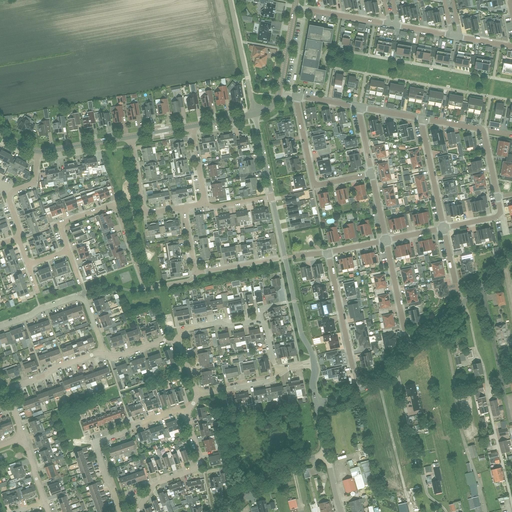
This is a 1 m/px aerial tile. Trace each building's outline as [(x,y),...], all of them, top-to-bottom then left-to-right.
[(261,14),(262,16),(273,18),(276,5),(273,5),(274,1),(268,0),(260,0),(260,3),(268,5),(267,10),(264,9),(262,11),(261,14)] [(352,10),(349,0),(340,0),(341,1),(344,1),(345,9),(346,9),(346,10),(349,9),(349,8),(351,8),(351,10),(352,10)] [(349,0),(352,10),(354,9),(354,10),(357,10),(357,9),(356,2),(356,1),(358,0),(349,0)] [(373,14),(370,2),(365,3),(364,0),(360,0),(362,5),(365,5),(367,13),(367,14),(370,13),(370,12),(372,11),(373,14)] [(370,0),(370,2),(373,14),(376,13),(376,14),(379,13),(378,13),(379,12),(377,6),(377,4),(380,4),(379,0),(370,0)] [(467,1),(458,3),(459,9),(468,7),(471,7),(469,0),(467,1)] [(502,0),(492,2),(493,7),(488,8),(489,11),(495,10),(495,7),(503,6),(503,5),(504,5),(503,2),(502,2),(502,0)] [(409,18),(411,17),(411,20),(418,18),(416,10),(419,10),(418,4),(415,5),(415,6),(409,7),(408,5),(406,5),(409,18)] [(404,19),(409,18),(406,5),(402,6),(402,5),(397,6),(400,16),(404,16),(404,19)] [(443,14),(442,8),(438,9),(438,10),(432,11),(431,9),(434,24),(441,22),(439,14),(443,14)] [(434,24),(431,9),(425,10),(425,9),(421,9),(423,15),(426,15),(428,23),(434,21),(434,24)] [(472,31),(479,29),(477,21),(480,21),(479,15),(476,15),(476,19),(470,21),(470,18),(472,31)] [(472,31),(470,18),(463,20),(462,16),(459,16),(460,22),(464,22),(465,30),(472,28),(472,31)] [(503,25),(502,19),(499,20),(499,21),(493,22),(492,20),(495,35),(502,33),(500,25),(503,25)] [(495,35),(492,20),(486,21),(486,20),(482,20),(483,26),(487,26),(488,34),(495,32),(495,35)] [(258,39),(269,42),(271,34),(267,33),(268,29),(270,29),(270,24),(261,23),(258,39)] [(319,56),(323,29),(310,26),(306,51),(305,51),(305,53),(305,56),(300,80),(314,83),(319,56)] [(331,43),(333,31),(325,29),(323,42),(331,43)] [(343,41),(342,45),(349,46),(349,45),(351,45),(351,41),(350,41),(351,36),(344,35),(344,33),(341,32),(341,33),(340,40),(343,41)] [(352,47),(355,47),(362,48),(362,44),(365,45),(367,35),(364,34),(363,37),(357,36),(355,43),(352,43),(352,47)] [(376,37),(374,47),(377,47),(376,51),(383,52),(385,41),(386,38),(379,37),(379,38),(376,37)] [(385,41),(383,52),(390,54),(391,50),(394,50),(395,42),(392,42),(391,43),(385,42),(385,41)] [(395,42),(394,50),(397,51),(396,55),(403,56),(405,46),(398,45),(399,43),(395,42)] [(405,46),(403,56),(410,57),(410,53),(413,54),(415,46),(411,45),(411,47),(405,46)] [(415,46),(413,54),(417,54),(416,58),(423,60),(424,49),(418,48),(418,46),(415,46)] [(262,65),(265,65),(267,56),(264,55),(265,48),(255,47),(253,57),(256,57),(254,66),(262,67),(262,65)] [(424,49),(423,60),(429,61),(430,57),(433,57),(435,48),(431,47),(431,50),(424,49)] [(435,48),(433,57),(436,58),(435,62),(442,63),(444,53),(438,52),(438,49),(435,48)] [(444,53),(442,63),(449,64),(450,60),(453,61),(454,53),(454,52),(451,51),(451,54),(444,53)] [(464,56),(462,67),(469,68),(469,64),(472,64),(474,55),(474,56),(471,56),(471,54),(464,52),(464,56)] [(454,53),(453,61),(456,61),(455,65),(462,67),(464,56),(457,55),(458,54),(454,53)] [(474,55),(472,64),(476,65),(475,69),(482,70),(483,60),(477,59),(477,56),(474,55)] [(483,60),(482,70),(488,71),(489,67),(492,68),(493,60),(490,59),(490,61),(483,60)] [(504,64),(502,73),(509,74),(511,65),(504,64)] [(318,70),(316,83),(324,84),(326,72),(318,70)] [(335,85),(342,86),(343,76),(337,74),(335,80),(333,80),(331,86),(334,86),(335,85)] [(347,87),(354,88),(354,90),(357,90),(358,84),(355,84),(356,78),(349,77),(347,87)] [(376,92),(378,82),(371,81),(370,87),(367,86),(366,92),(369,93),(369,91),(376,92)] [(378,82),(376,92),(383,93),(382,95),(385,96),(387,89),(386,89),(387,88),(384,87),(384,86),(385,83),(384,83),(384,82),(378,81),(378,82)] [(387,89),(385,96),(389,96),(389,95),(396,96),(398,85),(397,85),(398,84),(392,83),(391,84),(390,87),(390,90),(387,89)] [(402,99),(405,99),(406,93),(407,91),(403,91),(404,87),(398,85),(396,96),(402,97),(402,99)] [(226,86),(219,88),(220,93),(215,93),(217,105),(225,104),(224,100),(228,100),(227,93),(226,86)] [(242,93),(241,86),(235,87),(232,88),(230,86),(228,89),(230,100),(232,100),(233,103),(240,101),(239,98),(243,97),(242,93)] [(406,93),(405,99),(408,100),(409,98),(415,99),(417,89),(410,88),(409,94),(406,93)] [(422,102),(425,103),(426,97),(426,95),(423,94),(424,90),(417,89),(415,99),(422,100),(422,102)] [(201,97),(202,102),(202,101),(204,108),(211,106),(210,102),(213,102),(211,91),(199,93),(200,97),(201,97)] [(426,97),(425,103),(428,103),(428,102),(435,103),(437,92),(430,91),(429,97),(426,97)] [(437,92),(435,103),(442,104),(441,106),(445,106),(446,98),(443,98),(443,95),(444,94),(443,94),(443,92),(437,91),(437,92)] [(190,110),(191,111),(194,110),(195,109),(196,109),(195,105),(198,104),(197,100),(196,94),(191,95),(191,99),(188,99),(188,98),(187,97),(186,97),(185,97),(184,98),(184,99),(185,103),(186,104),(188,103),(189,110),(190,110)] [(449,99),(446,98),(445,106),(448,107),(448,105),(455,106),(457,96),(450,95),(449,99)] [(461,109),(464,110),(466,102),(462,101),(463,97),(457,96),(455,106),(461,107),(461,109)] [(172,103),(174,113),(181,111),(180,108),(183,107),(182,97),(177,98),(177,102),(172,103)] [(468,109),(474,110),(476,99),(470,98),(469,103),(466,102),(464,110),(467,110),(468,109)] [(167,99),(160,100),(161,104),(157,105),(158,108),(155,108),(156,115),(159,114),(159,115),(166,114),(166,113),(169,112),(167,99)] [(483,101),(476,99),(474,110),(481,111),(480,113),(484,113),(485,105),(482,105),(483,101)] [(147,107),(142,108),(144,118),(146,118),(147,118),(149,118),(149,117),(151,117),(151,115),(154,114),(152,103),(146,104),(147,107)] [(504,104),(497,103),(495,113),(502,115),(501,116),(505,117),(506,109),(503,108),(504,104)] [(132,109),(127,110),(129,121),(131,120),(132,121),(135,120),(136,119),(136,116),(139,115),(137,104),(131,105),(132,109)] [(116,107),(110,108),(111,113),(113,113),(114,123),(121,122),(121,117),(124,117),(123,112),(122,106),(116,107)] [(308,109),(307,109),(307,112),(307,113),(308,117),(309,120),(305,120),(306,127),(313,126),(311,119),(317,118),(314,108),(313,108),(312,107),(309,108),(308,109)] [(335,122),(333,115),(330,116),(329,110),(322,111),(325,123),(331,121),(332,123),(335,122)] [(343,125),(348,124),(345,112),(343,112),(343,111),(339,112),(339,113),(337,113),(340,126),(337,127),(338,133),(342,133),(341,129),(344,128),(343,125)] [(88,115),(82,116),(85,128),(92,127),(91,124),(95,124),(93,112),(88,113),(88,115)] [(101,114),(98,114),(100,124),(99,124),(99,127),(104,126),(104,125),(108,124),(107,122),(111,121),(109,113),(106,114),(106,113),(101,114)] [(73,119),(69,120),(71,131),(78,130),(77,126),(80,125),(78,114),(72,115),(73,119)] [(35,125),(32,124),(34,122),(31,120),(31,119),(25,116),(23,119),(23,120),(21,119),(20,119),(19,120),(18,121),(18,122),(18,123),(18,125),(20,126),(18,128),(25,132),(27,129),(32,131),(35,125)] [(66,128),(64,116),(57,118),(58,123),(52,124),(53,129),(55,129),(56,133),(63,132),(62,128),(66,128)] [(289,137),(289,133),(292,133),(293,133),(293,132),(290,120),(286,121),(286,120),(282,120),(282,121),(282,122),(282,121),(281,122),(284,132),(275,134),(277,139),(289,137)] [(382,135),(381,129),(380,123),(377,124),(376,120),(369,122),(370,125),(369,126),(370,128),(371,129),(371,133),(376,132),(377,136),(382,135)] [(51,132),(50,127),(49,121),(42,122),(42,124),(36,125),(37,131),(39,131),(40,136),(48,135),(48,132),(51,132)] [(394,125),(393,122),(386,124),(386,127),(383,128),(385,137),(392,135),(392,133),(397,132),(396,124),(394,125)] [(400,126),(402,137),(407,137),(408,141),(414,140),(412,128),(408,129),(407,125),(400,126)] [(438,129),(431,131),(433,142),(434,144),(438,143),(438,145),(445,144),(443,138),(442,133),(439,134),(438,129)] [(318,136),(313,137),(313,138),(312,138),(312,142),(313,142),(314,144),(325,142),(324,135),(325,135),(325,131),(320,131),(317,131),(318,136)] [(449,146),(461,143),(459,135),(455,136),(454,131),(450,132),(450,133),(447,134),(449,146)] [(232,134),(226,135),(228,145),(232,144),(232,147),(238,146),(237,146),(237,141),(236,140),(234,140),(232,134)] [(228,145),(226,135),(220,136),(221,137),(218,138),(219,143),(220,149),(225,148),(225,145),(228,145)] [(474,151),(478,150),(476,143),(473,144),(471,136),(470,136),(467,136),(467,137),(464,138),(466,148),(473,147),(474,151)] [(215,143),(214,137),(208,138),(209,148),(215,147),(216,152),(219,152),(218,143),(215,143)] [(203,145),(199,146),(201,155),(205,155),(204,149),(209,148),(208,138),(202,139),(203,145)] [(240,140),(237,141),(237,146),(238,146),(239,153),(239,157),(244,156),(243,151),(245,150),(247,149),(247,148),(247,145),(249,145),(248,140),(246,140),(245,138),(240,139),(240,140)] [(291,142),(290,138),(282,140),(283,146),(287,145),(289,155),(293,154),(293,155),(296,154),(296,153),(297,153),(296,149),(297,149),(296,145),(295,145),(295,141),(291,142)] [(349,140),(345,141),(346,148),(357,146),(357,144),(358,144),(357,140),(356,140),(356,139),(351,139),(349,140)] [(511,154),(509,154),(511,141),(504,139),(503,142),(499,142),(497,155),(506,157),(505,162),(503,162),(501,175),(505,176),(504,180),(511,181),(511,177),(511,172),(511,154)] [(183,142),(177,143),(176,140),(170,141),(172,150),(174,150),(184,148),(183,142)] [(374,153),(376,153),(386,151),(385,145),(386,145),(385,142),(378,141),(379,146),(375,147),(375,149),(374,149),(374,153)] [(326,146),(325,142),(314,144),(314,146),(313,147),(314,150),(315,150),(315,151),(321,150),(322,155),(331,153),(329,145),(326,146)] [(156,147),(155,144),(148,146),(148,148),(142,150),(143,155),(153,154),(152,148),(156,147)] [(174,150),(175,154),(171,154),(172,159),(180,158),(184,157),(184,154),(185,154),(184,148),(174,150)] [(413,148),(407,150),(408,153),(410,158),(420,156),(418,150),(414,151),(413,148)] [(347,156),(349,156),(350,162),(360,160),(359,154),(353,155),(352,150),(346,151),(347,156)] [(381,158),(382,161),(389,159),(388,156),(386,156),(385,151),(386,151),(376,153),(377,158),(381,158)] [(2,161),(5,163),(3,166),(8,168),(11,163),(14,158),(11,156),(6,153),(2,161)] [(156,153),(153,154),(143,155),(144,161),(150,160),(151,163),(157,162),(156,153)] [(442,157),(438,157),(439,163),(449,161),(448,155),(447,155),(447,153),(445,153),(441,154),(442,157)] [(318,166),(319,168),(331,166),(329,160),(330,159),(329,154),(322,156),(320,156),(321,161),(318,162),(318,163),(317,163),(317,166),(318,166)] [(290,162),(292,171),(301,170),(300,166),(301,166),(300,162),(299,162),(298,159),(294,160),(293,157),(285,159),(286,163),(290,162)] [(100,166),(97,167),(96,158),(90,159),(92,171),(98,170),(101,170),(102,173),(106,172),(104,165),(100,166)] [(180,158),(172,159),(172,160),(173,159),(175,168),(177,168),(187,166),(186,160),(180,161),(180,158)] [(254,166),(253,160),(246,161),(245,158),(237,159),(238,163),(242,162),(243,168),(254,166)] [(13,171),(16,172),(22,161),(16,159),(14,164),(11,163),(8,168),(10,169),(13,171)] [(83,176),(87,175),(86,173),(89,172),(92,171),(90,159),(84,160),(85,164),(82,164),(80,164),(82,171),(83,178),(83,176)] [(379,166),(377,166),(378,170),(379,170),(379,171),(390,168),(393,167),(392,166),(389,166),(388,163),(389,163),(389,159),(382,161),(383,164),(378,165),(379,166)] [(361,166),(360,160),(350,162),(351,167),(348,168),(349,172),(359,170),(358,167),(361,166)] [(24,169),(25,168),(27,164),(22,161),(16,172),(15,173),(19,175),(21,172),(25,174),(23,178),(26,179),(27,178),(28,175),(30,172),(25,170),(24,169)] [(208,166),(209,172),(219,170),(218,167),(221,167),(220,161),(214,162),(214,165),(208,166)] [(449,161),(439,163),(441,169),(453,167),(454,167),(452,161),(449,161)] [(468,174),(476,173),(475,169),(482,168),(481,161),(471,163),(472,166),(467,167),(468,174)] [(146,167),(145,167),(146,173),(156,171),(155,168),(158,167),(157,162),(151,163),(146,164),(146,167)] [(422,162),(411,164),(410,164),(412,173),(418,172),(418,168),(422,168),(421,162),(422,162)] [(83,178),(82,171),(78,171),(76,163),(70,164),(73,177),(79,176),(80,178),(83,178)] [(62,175),(62,176),(58,177),(57,168),(51,169),(53,182),(59,181),(60,184),(64,183),(64,182),(66,182),(66,178),(73,177),(70,164),(65,165),(66,175),(62,175)] [(174,172),(175,177),(183,176),(182,173),(188,172),(187,166),(177,168),(175,168),(175,172),(174,172)] [(243,168),(244,174),(239,175),(239,178),(241,178),(248,176),(248,173),(255,172),(254,166),(243,168)] [(332,172),(331,166),(319,168),(320,171),(319,171),(319,174),(320,174),(320,175),(321,175),(324,174),(325,179),(334,177),(333,172),(332,172)] [(450,167),(441,169),(442,175),(444,175),(446,175),(446,178),(454,176),(453,173),(455,173),(453,167),(450,167)] [(380,174),(381,176),(391,174),(390,171),(393,170),(393,168),(390,168),(379,171),(380,174)] [(51,169),(45,170),(47,179),(44,179),(44,181),(41,182),(42,188),(45,187),(45,185),(48,185),(48,183),(53,182),(51,169)] [(226,178),(225,172),(222,173),(221,170),(219,170),(209,172),(210,177),(216,176),(217,179),(226,178)] [(146,173),(147,179),(153,178),(154,181),(161,180),(161,174),(157,175),(156,171),(146,173)] [(476,173),(468,174),(469,174),(470,174),(471,179),(474,179),(475,182),(485,180),(484,174),(478,175),(477,172),(476,173)] [(413,177),(411,178),(412,184),(415,183),(425,181),(424,175),(419,176),(419,173),(412,174),(413,177)] [(391,174),(381,176),(379,176),(380,180),(382,180),(382,182),(386,181),(387,184),(397,182),(397,178),(392,179),(391,174)] [(248,176),(241,178),(241,183),(245,182),(246,186),(257,184),(256,178),(249,179),(248,176)] [(303,176),(293,178),(295,186),(292,187),(293,192),(300,191),(300,188),(305,186),(305,184),(305,183),(304,180),(303,176)] [(452,178),(446,179),(447,182),(444,183),(445,189),(454,187),(456,186),(455,180),(453,181),(452,178)] [(211,185),(212,191),(223,189),(222,186),(225,186),(224,183),(227,183),(226,180),(217,181),(218,184),(211,185)] [(485,180),(475,182),(475,186),(472,186),(474,192),(481,190),(480,187),(486,186),(485,180)] [(113,193),(108,181),(105,182),(106,184),(101,186),(105,198),(110,196),(109,194),(113,193)] [(247,189),(243,190),(243,192),(240,193),(240,197),(252,195),(255,194),(254,190),(258,190),(257,184),(246,186),(247,189)] [(384,196),(395,193),(394,188),(395,187),(394,184),(387,186),(388,189),(384,190),(384,192),(383,192),(383,196),(384,196)] [(367,199),(366,195),(364,185),(360,186),(360,185),(357,185),(357,187),(354,187),(357,201),(367,199)] [(93,189),(95,195),(98,194),(99,197),(100,200),(105,198),(101,186),(93,189)] [(456,186),(454,187),(445,189),(446,195),(450,194),(450,197),(458,195),(457,192),(456,186)] [(93,189),(84,192),(85,194),(86,194),(89,204),(94,202),(93,199),(99,197),(98,194),(95,195),(93,189)] [(213,197),(220,196),(220,199),(227,198),(226,192),(223,192),(223,189),(212,191),(213,197)] [(336,191),(339,205),(346,203),(345,200),(348,199),(346,189),(342,190),(342,189),(339,189),(339,190),(336,191)] [(85,194),(84,192),(77,194),(76,193),(79,201),(80,205),(83,204),(84,206),(89,204),(86,194),(85,194)] [(294,202),(296,202),(296,199),(304,195),(303,192),(293,194),(293,197),(286,199),(287,204),(294,202)] [(324,208),(324,207),(330,205),(330,203),(328,193),(325,194),(324,192),(321,193),(322,194),(318,195),(321,208),(324,208)] [(427,192),(417,194),(418,200),(418,204),(425,202),(424,199),(428,198),(427,192)] [(76,193),(73,194),(74,195),(68,197),(69,200),(70,200),(73,209),(78,208),(77,206),(80,205),(79,201),(76,193)] [(27,194),(19,197),(20,199),(18,200),(19,202),(28,199),(27,194)] [(477,202),(479,211),(480,211),(481,211),(482,212),(483,211),(484,211),(484,210),(485,210),(485,208),(488,207),(486,196),(480,197),(481,201),(477,202)] [(68,197),(61,200),(63,206),(66,205),(68,211),(73,209),(70,200),(69,200),(68,197)] [(396,199),(386,201),(387,207),(388,207),(391,206),(392,209),(399,208),(400,207),(398,198),(396,199)] [(411,201),(405,202),(405,198),(400,199),(402,210),(408,209),(408,206),(412,206),(411,201)] [(30,204),(28,199),(19,202),(21,207),(30,204)] [(478,211),(479,211),(477,202),(473,202),(472,199),(466,200),(468,207),(471,206),(473,212),(474,212),(475,213),(476,213),(477,213),(477,212),(478,211)] [(55,202),(56,205),(53,206),(57,216),(63,215),(60,207),(63,206),(61,200),(55,202)] [(295,206),(288,208),(289,213),(298,211),(297,207),(304,205),(306,204),(305,201),(303,201),(296,202),(294,202),(295,206)] [(459,205),(455,206),(457,216),(458,215),(459,216),(460,216),(461,216),(462,215),(463,214),(462,208),(465,207),(464,201),(458,202),(459,205)] [(47,204),(47,205),(43,206),(47,215),(51,214),(52,218),(57,216),(53,206),(52,202),(47,204)] [(447,216),(450,215),(451,217),(452,217),(453,217),(454,218),(455,217),(456,216),(457,216),(455,206),(454,203),(444,205),(447,216)] [(265,208),(259,209),(260,211),(262,221),(267,220),(270,220),(269,213),(268,209),(265,209),(265,208)] [(259,209),(254,210),(255,216),(252,216),(253,223),(262,221),(259,209)] [(419,214),(421,224),(428,223),(427,217),(430,216),(428,209),(423,210),(423,213),(419,214)] [(244,224),(247,224),(247,225),(252,224),(251,217),(248,217),(247,211),(242,212),(244,224)] [(298,211),(289,213),(290,218),(297,217),(298,220),(300,220),(300,219),(306,218),(309,217),(308,214),(306,214),(299,215),(298,211)] [(33,212),(25,215),(26,217),(24,218),(25,220),(35,217),(33,212)] [(244,226),(244,224),(242,212),(236,213),(237,219),(234,219),(236,227),(244,226)] [(415,226),(421,224),(419,214),(415,215),(415,212),(409,213),(411,220),(414,220),(415,226)] [(106,216),(105,213),(95,217),(97,222),(98,222),(99,225),(111,221),(109,215),(106,216)] [(226,227),(234,226),(233,220),(230,220),(229,214),(224,215),(226,227)] [(401,218),(397,219),(399,229),(406,228),(405,222),(408,221),(406,214),(401,215),(401,218)] [(224,215),(218,216),(220,222),(217,223),(218,229),(226,227),(224,215)] [(35,217),(25,220),(25,221),(26,220),(28,225),(37,222),(35,217)] [(399,229),(397,219),(393,220),(393,217),(387,218),(389,229),(392,228),(393,230),(399,229)] [(172,233),(177,232),(177,235),(181,234),(178,220),(175,221),(175,220),(172,221),(171,221),(171,220),(170,221),(172,233)] [(298,220),(290,222),(292,227),(299,225),(300,228),(308,226),(310,226),(310,223),(308,223),(301,223),(300,220),(298,220)] [(358,232),(361,231),(362,236),(365,235),(366,236),(369,236),(368,235),(372,234),(369,220),(365,221),(366,225),(357,227),(358,232)] [(99,229),(101,234),(108,232),(107,229),(113,227),(111,221),(99,225),(100,228),(99,229)] [(168,221),(167,222),(164,222),(165,228),(162,228),(163,234),(172,233),(170,221),(169,221),(168,221)] [(37,222),(28,225),(29,230),(38,227),(37,222)] [(83,232),(84,230),(81,223),(71,227),(72,229),(71,230),(72,236),(82,232),(83,232)] [(159,229),(158,223),(156,224),(155,224),(154,224),(153,224),(155,235),(163,234),(162,228),(159,229)] [(150,225),(147,225),(148,231),(146,231),(146,237),(155,235),(153,224),(152,224),(151,224),(150,225)] [(352,224),(346,225),(347,229),(344,229),(346,239),(349,239),(349,240),(352,239),(352,238),(355,237),(352,224)] [(328,235),(324,236),(325,240),(329,239),(329,243),(333,242),(333,243),(336,243),(336,241),(339,241),(336,227),(329,229),(330,232),(327,233),(328,235)] [(484,229),(483,230),(485,239),(489,238),(490,242),(495,240),(493,229),(490,230),(489,228),(488,229),(487,228),(486,228),(485,228),(485,229),(484,229)] [(485,239),(483,230),(482,230),(481,229),(480,229),(479,229),(478,230),(478,231),(477,231),(478,237),(474,238),(476,245),(482,243),(481,240),(485,239)] [(73,235),(75,241),(81,239),(82,242),(88,240),(86,234),(83,235),(82,232),(72,236),(73,236),(73,235)] [(108,232),(101,234),(101,235),(102,234),(103,237),(106,237),(108,242),(118,239),(116,233),(109,235),(108,232)] [(462,234),(461,234),(463,244),(467,243),(468,246),(473,245),(471,234),(468,235),(467,233),(466,233),(465,233),(464,232),(463,233),(462,234)] [(272,245),(276,245),(274,233),(269,234),(270,238),(265,239),(265,241),(267,253),(268,252),(269,252),(270,251),(273,251),(272,245)] [(455,237),(451,238),(454,249),(460,248),(459,245),(463,244),(461,234),(460,235),(459,234),(458,234),(457,234),(456,235),(455,236),(455,237)] [(34,240),(33,241),(33,243),(34,243),(43,240),(46,239),(45,237),(43,237),(42,235),(41,235),(33,238),(34,240)] [(77,249),(79,254),(90,250),(88,245),(95,242),(94,239),(84,243),(85,246),(77,249)] [(107,246),(109,252),(115,250),(119,248),(117,245),(120,244),(118,239),(108,242),(109,246),(107,246)] [(432,239),(425,241),(427,251),(431,250),(432,253),(437,252),(435,243),(433,244),(432,239)] [(43,240),(34,243),(34,244),(34,243),(36,248),(35,248),(47,244),(46,242),(44,243),(43,240)] [(261,251),(262,253),(265,252),(265,253),(266,253),(267,253),(265,241),(257,242),(258,251),(261,251)] [(427,251),(425,241),(418,242),(420,248),(417,249),(418,256),(424,255),(423,252),(427,251)] [(180,248),(179,247),(179,244),(173,245),(173,242),(165,244),(166,252),(180,250),(180,249),(180,248)] [(250,255),(251,255),(254,254),(253,249),(256,248),(255,242),(246,244),(248,256),(249,256),(250,255)] [(35,248),(38,255),(42,254),(41,252),(47,250),(45,247),(48,246),(47,244),(35,248)] [(242,251),(243,256),(246,256),(247,256),(248,256),(246,244),(238,245),(239,251),(242,251)] [(410,244),(403,246),(405,256),(409,255),(410,258),(415,257),(414,249),(411,250),(410,244)] [(233,258),(234,258),(237,257),(236,252),(239,251),(238,245),(230,247),(232,259),(233,258)] [(394,250),(396,261),(402,260),(401,257),(405,256),(403,246),(396,247),(397,249),(394,250)] [(230,247),(221,248),(223,259),(226,259),(228,259),(229,259),(230,259),(231,259),(232,259),(230,247)] [(14,254),(13,249),(9,250),(8,248),(1,250),(4,258),(6,257),(14,254)] [(109,252),(107,252),(109,258),(113,257),(114,260),(124,257),(122,251),(120,252),(119,248),(115,250),(109,252)] [(79,254),(81,259),(92,255),(90,250),(79,254)] [(175,256),(181,255),(180,253),(180,252),(180,251),(180,250),(166,252),(168,261),(175,259),(175,256)] [(367,254),(370,264),(375,263),(376,265),(380,264),(378,256),(374,257),(373,252),(370,252),(370,254),(367,254)] [(8,262),(16,259),(14,254),(6,257),(4,258),(5,263),(8,262)] [(364,265),(370,264),(367,254),(364,255),(364,254),(361,254),(362,260),(358,261),(360,269),(364,268),(364,265)] [(465,261),(461,262),(463,270),(461,270),(462,276),(467,275),(467,276),(471,275),(471,274),(473,273),(470,262),(473,262),(472,254),(464,256),(465,261)] [(345,259),(347,269),(353,268),(354,270),(358,269),(356,261),(352,262),(351,256),(348,257),(348,258),(345,259)] [(83,266),(82,267),(84,271),(96,267),(94,262),(98,261),(97,257),(94,258),(91,259),(93,262),(83,266)] [(114,260),(116,263),(112,265),(114,270),(125,266),(124,263),(126,262),(124,257),(114,260)] [(342,270),(347,269),(345,259),(342,260),(342,258),(339,259),(340,263),(336,264),(338,273),(342,272),(342,270)] [(18,264),(16,259),(8,262),(5,263),(7,268),(18,264)] [(183,265),(182,264),(181,261),(179,262),(179,259),(175,259),(168,261),(166,261),(167,264),(167,265),(168,265),(167,266),(167,269),(171,269),(182,267),(183,267),(183,266),(183,265)] [(433,271),(443,269),(442,262),(437,263),(436,263),(435,260),(428,262),(429,267),(432,267),(433,271)] [(63,275),(71,272),(69,266),(66,267),(64,262),(59,263),(62,272),(63,275)] [(54,265),(56,271),(53,272),(55,278),(63,275),(62,272),(59,263),(54,265)] [(312,267),(315,279),(324,277),(322,264),(320,264),(320,263),(319,263),(318,263),(317,264),(317,265),(315,265),(316,267),(312,267)] [(10,272),(11,275),(17,273),(16,270),(20,269),(18,264),(7,268),(8,268),(9,272),(10,272)] [(401,271),(402,277),(412,275),(415,275),(415,271),(413,265),(406,266),(407,269),(402,270),(401,271)] [(310,268),(307,269),(306,267),(305,267),(304,267),(304,266),(303,267),(302,267),(301,268),(300,268),(302,278),(306,277),(307,280),(313,279),(310,268)] [(48,267),(43,269),(47,280),(50,279),(50,280),(53,279),(48,267)] [(96,267),(84,271),(86,276),(87,276),(96,273),(97,276),(100,275),(99,272),(98,272),(96,267)] [(183,267),(182,267),(171,269),(169,269),(171,278),(180,277),(180,273),(183,272),(183,270),(183,269),(183,268),(183,267)] [(40,277),(37,278),(39,284),(42,283),(42,282),(47,281),(47,280),(43,269),(38,271),(40,277)] [(443,269),(433,271),(430,272),(432,281),(440,280),(439,277),(445,275),(443,269)] [(375,283),(385,281),(385,278),(386,278),(385,275),(380,276),(379,272),(371,274),(372,278),(374,277),(375,283)] [(17,273),(11,275),(10,275),(12,283),(23,279),(22,274),(18,275),(17,273)] [(412,275),(402,277),(404,284),(408,283),(409,283),(410,286),(417,284),(416,279),(415,275),(412,275)] [(280,278),(276,279),(273,280),(274,287),(281,285),(280,278)] [(15,287),(17,287),(25,284),(23,279),(12,283),(10,284),(11,286),(12,286),(13,288),(14,288),(15,287)] [(345,291),(355,288),(354,282),(353,279),(347,280),(348,283),(344,284),(345,291)] [(385,281),(375,283),(376,289),(374,289),(375,293),(383,292),(382,288),(388,287),(387,284),(386,284),(385,281)] [(441,281),(434,283),(435,289),(439,288),(440,293),(439,294),(438,294),(439,296),(440,297),(441,297),(449,296),(447,284),(444,285),(444,281),(441,281)] [(322,287),(322,284),(312,286),(313,293),(318,292),(319,299),(328,298),(328,297),(328,293),(327,293),(325,287),(322,287)] [(405,290),(406,297),(417,295),(415,288),(418,288),(417,284),(410,286),(411,289),(405,290)] [(357,295),(355,288),(345,291),(347,297),(351,296),(351,299),(357,298),(356,295),(357,295)] [(29,294),(27,289),(18,292),(18,291),(16,292),(17,297),(19,297),(20,300),(26,298),(25,295),(29,294)] [(262,303),(262,301),(263,301),(260,290),(254,291),(257,302),(258,302),(258,304),(262,303)] [(254,304),(251,291),(242,293),(243,299),(246,298),(248,305),(254,304)] [(383,292),(375,293),(376,297),(378,297),(379,303),(389,301),(389,298),(390,297),(389,294),(384,295),(383,292)] [(505,305),(503,292),(496,294),(498,306),(505,305)] [(95,307),(104,303),(103,300),(105,300),(104,298),(105,297),(104,294),(99,296),(100,299),(93,302),(95,307)] [(120,308),(124,306),(120,294),(116,295),(120,308)] [(205,305),(208,305),(207,298),(207,297),(206,295),(206,294),(203,294),(205,304),(199,305),(201,313),(202,314),(206,313),(206,312),(205,305)] [(225,302),(224,294),(221,295),(222,300),(216,301),(218,309),(223,308),(222,302),(225,302)] [(417,295),(406,297),(408,304),(414,302),(414,305),(422,304),(420,298),(417,299),(417,295)] [(218,309),(216,301),(214,302),(213,296),(207,297),(207,298),(208,305),(211,304),(212,311),(218,309)] [(240,297),(234,298),(234,299),(235,302),(236,311),(243,310),(242,305),(241,301),(240,299),(240,297)] [(230,312),(236,311),(235,302),(234,299),(230,300),(229,301),(230,303),(228,303),(230,312)] [(193,300),(190,301),(191,310),(194,309),(195,314),(196,314),(196,315),(200,314),(200,313),(201,313),(199,305),(198,301),(193,302),(193,300)] [(349,309),(348,309),(348,312),(359,310),(358,308),(360,306),(361,306),(360,300),(354,301),(355,304),(348,306),(349,309)] [(377,303),(378,309),(379,313),(387,311),(386,308),(392,306),(391,303),(390,304),(389,301),(379,303),(377,303)] [(104,303),(95,307),(97,312),(104,309),(105,312),(110,310),(109,307),(107,302),(104,303)] [(326,302),(310,305),(311,310),(319,309),(321,316),(329,314),(328,313),(332,313),(330,304),(327,305),(326,302)] [(189,319),(190,319),(189,313),(192,312),(190,305),(187,305),(188,310),(182,311),(184,320),(185,320),(186,321),(189,320),(189,319)] [(416,310),(409,312),(412,323),(416,323),(418,325),(422,321),(420,319),(419,314),(423,313),(421,305),(415,306),(416,310)] [(81,319),(80,315),(83,314),(81,306),(75,308),(79,319),(81,319)] [(269,318),(279,316),(279,317),(282,316),(281,310),(281,306),(271,309),(271,311),(268,312),(269,318)] [(177,315),(178,321),(179,321),(179,322),(180,322),(183,321),(183,320),(184,320),(182,311),(181,307),(173,308),(174,315),(177,315)] [(75,308),(70,310),(73,318),(76,317),(77,320),(79,319),(75,308)] [(151,317),(157,315),(154,309),(148,311),(151,317)] [(111,319),(110,319),(109,316),(112,315),(110,310),(105,312),(106,315),(99,317),(101,323),(111,319)] [(359,310),(348,312),(349,316),(350,315),(351,319),(353,318),(354,321),(364,319),(363,313),(360,313),(359,310)] [(65,311),(60,313),(64,324),(69,323),(68,320),(65,311)] [(387,311),(379,313),(380,317),(382,317),(384,322),(393,320),(393,317),(394,317),(393,314),(388,315),(387,311)] [(60,313),(55,315),(58,323),(59,326),(64,324),(60,313)] [(55,315),(50,317),(52,325),(53,328),(59,326),(58,323),(55,315)] [(271,320),(271,322),(270,322),(271,328),(281,326),(280,320),(284,320),(283,317),(271,320)] [(322,320),(318,321),(319,327),(323,326),(324,333),(327,332),(336,330),(334,321),(330,322),(329,318),(322,320)] [(110,328),(116,326),(114,321),(112,322),(111,319),(101,323),(103,328),(109,325),(110,328)] [(393,320),(384,322),(385,328),(382,329),(383,333),(391,331),(390,327),(396,326),(395,323),(394,323),(393,320)] [(48,321),(43,322),(46,331),(51,329),(48,321)] [(157,321),(153,322),(150,323),(151,326),(149,327),(152,337),(157,335),(155,329),(159,328),(157,321)] [(143,326),(140,327),(142,334),(143,337),(146,336),(147,339),(152,337),(149,327),(146,328),(145,325),(143,326)] [(356,332),(357,339),(368,337),(365,325),(356,327),(357,332),(356,332)] [(495,327),(497,336),(499,336),(499,340),(498,340),(499,345),(509,343),(507,337),(506,337),(505,331),(506,331),(505,325),(501,326),(499,327),(499,326),(495,327)] [(36,334),(33,326),(27,328),(30,336),(36,334)] [(131,332),(134,341),(140,339),(137,332),(140,331),(138,326),(133,327),(134,331),(131,332)] [(280,335),(287,334),(286,329),(285,329),(285,326),(281,327),(281,326),(271,328),(273,334),(275,333),(276,336),(280,335)] [(23,340),(29,338),(27,331),(24,332),(22,327),(16,330),(19,338),(22,337),(23,340)] [(259,329),(254,330),(256,342),(257,343),(262,342),(262,345),(265,345),(264,337),(261,338),(259,329)] [(19,338),(16,330),(10,332),(11,336),(8,337),(11,345),(17,343),(15,339),(19,338)] [(134,341),(131,332),(126,333),(125,330),(122,331),(124,337),(127,336),(129,342),(134,341)] [(205,334),(208,333),(207,330),(200,332),(200,334),(195,335),(196,341),(206,339),(205,334)] [(117,333),(118,336),(115,337),(118,346),(124,344),(121,338),(124,337),(122,331),(117,333)] [(233,344),(231,345),(228,333),(227,332),(224,333),(223,334),(224,334),(223,334),(226,346),(230,345),(231,349),(234,348),(233,344)] [(236,343),(233,344),(234,348),(235,352),(235,354),(238,354),(237,350),(237,349),(237,347),(241,346),(241,345),(239,333),(238,332),(234,333),(234,334),(235,338),(235,340),(236,343)] [(392,332),(382,334),(385,348),(395,346),(394,342),(397,341),(395,335),(393,336),(392,332)] [(11,345),(8,337),(6,338),(4,334),(0,335),(0,341),(1,344),(4,343),(5,346),(11,344),(11,345)] [(226,346),(223,334),(218,335),(220,343),(217,344),(220,356),(223,355),(221,347),(226,346)] [(334,334),(323,336),(325,342),(329,341),(331,349),(339,347),(337,337),(334,338),(334,334)] [(118,346),(115,337),(112,338),(111,335),(106,336),(108,342),(111,341),(113,348),(118,346)] [(85,337),(80,339),(81,342),(84,350),(89,348),(86,340),(85,337)] [(368,337),(357,339),(359,339),(360,345),(364,345),(364,348),(370,347),(368,337)] [(86,340),(89,348),(95,346),(92,338),(86,340)] [(206,342),(206,339),(196,341),(197,346),(202,345),(203,348),(209,347),(209,344),(210,344),(209,341),(206,342)] [(285,347),(287,358),(293,356),(292,350),(295,349),(293,342),(284,344),(285,347)] [(67,344),(65,344),(66,347),(69,355),(74,353),(71,345),(68,346),(67,344)] [(279,351),(281,358),(287,357),(287,358),(285,347),(281,348),(280,344),(275,345),(276,352),(279,351)] [(69,355),(66,347),(61,349),(64,357),(69,355)] [(166,360),(169,359),(171,363),(174,362),(177,361),(175,355),(173,350),(170,351),(170,350),(169,350),(169,349),(168,349),(166,350),(165,351),(166,351),(164,352),(166,360)] [(198,354),(198,355),(197,356),(198,359),(199,360),(208,358),(209,358),(209,355),(211,353),(210,352),(211,352),(211,349),(204,350),(205,353),(198,354)] [(58,350),(53,351),(56,360),(61,358),(58,350)] [(44,351),(42,352),(43,355),(46,363),(51,361),(48,353),(45,354),(44,351)] [(337,351),(332,352),(326,353),(327,360),(333,358),(334,365),(334,366),(343,364),(341,354),(340,354),(338,354),(337,351)] [(372,360),(371,352),(363,354),(364,357),(360,358),(362,368),(363,367),(363,368),(367,368),(367,367),(370,366),(369,361),(372,360)] [(31,363),(29,363),(28,361),(31,371),(37,369),(35,363),(37,362),(34,354),(29,356),(31,360),(30,361),(31,363)] [(159,354),(153,356),(156,364),(162,362),(163,366),(166,365),(164,359),(161,360),(159,354)] [(46,363),(43,355),(37,357),(40,365),(46,363)] [(148,357),(149,357),(148,357),(150,364),(147,365),(149,369),(149,371),(152,370),(152,368),(157,366),(156,364),(153,356),(153,355),(152,355),(149,356),(148,357)] [(137,360),(140,369),(141,371),(149,369),(147,365),(147,363),(144,364),(142,358),(137,360)] [(207,368),(214,366),(213,363),(209,364),(208,358),(199,360),(199,361),(198,361),(199,365),(200,365),(201,366),(201,369),(207,368)] [(259,363),(261,373),(268,371),(266,365),(269,364),(268,358),(263,359),(263,362),(259,363)] [(140,369),(137,360),(131,362),(133,367),(130,368),(131,370),(133,374),(138,372),(137,370),(140,369)] [(251,374),(252,375),(254,374),(255,373),(256,373),(254,365),(257,365),(256,360),(253,361),(248,362),(250,374),(251,374)] [(26,373),(31,371),(28,361),(22,363),(26,373)] [(240,369),(240,368),(239,362),(233,364),(234,368),(231,369),(233,377),(239,376),(237,369),(240,369)] [(243,363),(242,362),(239,362),(240,368),(243,367),(245,375),(246,376),(249,375),(250,374),(249,374),(250,374),(248,362),(243,363)] [(20,364),(16,365),(11,366),(15,377),(20,375),(19,372),(22,371),(20,364)] [(118,374),(115,375),(117,382),(121,381),(118,375),(123,374),(121,365),(120,364),(115,366),(118,374)] [(131,370),(128,371),(126,364),(121,365),(123,374),(126,373),(126,374),(129,374),(130,376),(133,375),(133,374),(131,370)] [(227,378),(233,377),(231,369),(228,369),(227,365),(222,366),(222,369),(225,369),(227,378)] [(15,377),(11,366),(2,370),(4,375),(8,374),(10,379),(15,377)] [(203,379),(212,377),(211,371),(215,370),(214,367),(206,369),(207,372),(202,373),(203,379)] [(341,367),(326,370),(327,371),(327,375),(328,378),(338,376),(339,381),(340,381),(342,382),(344,381),(345,380),(346,380),(346,376),(345,373),(344,370),(342,370),(341,367)] [(212,377),(203,379),(204,384),(209,384),(209,386),(220,385),(219,381),(217,382),(216,379),(213,380),(212,377)] [(60,384),(61,387),(56,388),(59,396),(64,394),(63,392),(64,391),(61,382),(60,383),(59,380),(57,381),(58,384),(60,384)] [(70,388),(68,380),(61,382),(64,391),(66,391),(65,390),(70,388)] [(296,391),(297,396),(302,395),(303,397),(306,396),(303,383),(300,383),(299,380),(294,381),(296,391)] [(296,391),(294,381),(288,382),(290,389),(287,390),(287,392),(288,396),(293,395),(294,394),(293,391),(296,391)] [(497,383),(491,384),(493,394),(499,393),(497,383)] [(417,395),(414,384),(406,386),(408,397),(411,396),(415,411),(421,409),(418,398),(417,398),(416,395),(417,395)] [(277,387),(278,396),(279,396),(281,395),(281,397),(281,398),(282,400),(283,401),(285,401),(286,404),(289,403),(288,396),(287,392),(284,393),(282,386),(281,385),(278,386),(277,386),(277,387)] [(485,397),(481,398),(480,392),(484,391),(483,388),(483,385),(473,387),(473,390),(474,393),(475,393),(477,399),(481,414),(485,413),(489,412),(488,407),(485,397)] [(273,399),(279,398),(279,396),(278,396),(277,387),(276,387),(276,386),(272,387),(272,388),(271,388),(272,395),(270,396),(271,401),(274,401),(273,399)] [(174,390),(175,392),(178,402),(183,401),(180,391),(183,390),(182,387),(174,390)] [(268,402),(271,401),(270,396),(267,396),(265,389),(264,388),(259,389),(261,399),(267,398),(268,402)] [(255,391),(254,392),(255,398),(252,399),(253,405),(256,404),(256,400),(261,399),(259,389),(255,390),(254,391),(255,391)] [(153,409),(159,407),(156,400),(159,399),(158,396),(156,390),(152,391),(154,396),(149,397),(153,409)] [(160,395),(158,396),(159,399),(161,406),(167,404),(163,394),(166,393),(165,391),(159,393),(160,395)] [(172,393),(171,394),(167,395),(170,405),(175,403),(172,393)] [(249,397),(248,393),(242,394),(243,403),(247,402),(248,405),(253,404),(251,396),(249,397)] [(243,403),(242,394),(235,395),(236,400),(233,400),(234,408),(240,406),(240,403),(243,403)] [(147,411),(153,409),(149,397),(143,399),(147,411)] [(500,415),(499,414),(500,414),(497,400),(490,402),(493,416),(494,417),(499,416),(500,415)] [(137,415),(143,413),(139,401),(136,402),(137,404),(134,405),(137,415)] [(137,415),(134,405),(129,407),(128,405),(125,406),(127,413),(130,412),(132,416),(137,415)] [(203,422),(204,422),(204,423),(220,419),(220,418),(214,420),(211,420),(210,415),(206,416),(205,408),(197,409),(199,420),(202,419),(203,422)] [(40,419),(45,418),(44,415),(35,418),(36,420),(29,423),(30,428),(38,425),(41,424),(40,419)] [(97,417),(92,419),(95,427),(100,426),(97,417)] [(92,419),(87,421),(90,429),(95,427),(92,419)] [(221,421),(220,419),(204,423),(205,424),(199,425),(200,431),(208,429),(208,426),(209,426),(209,424),(215,423),(221,421)] [(84,431),(90,429),(87,421),(81,422),(84,431)] [(0,426),(1,427),(0,427),(0,436),(4,435),(3,434),(14,430),(11,422),(0,426)] [(174,434),(173,431),(170,422),(166,424),(167,428),(168,432),(169,432),(169,433),(170,436),(174,434)] [(31,428),(30,429),(31,432),(32,431),(32,433),(35,432),(36,434),(44,431),(42,427),(39,428),(38,425),(30,428),(31,428)] [(160,426),(155,428),(159,439),(164,437),(164,438),(167,437),(166,434),(165,431),(162,432),(160,426)] [(151,436),(149,437),(150,443),(153,442),(159,440),(159,439),(155,428),(154,428),(154,427),(153,427),(150,428),(149,429),(150,429),(149,430),(151,436)] [(205,446),(214,445),(217,444),(216,439),(222,437),(221,434),(217,435),(216,432),(213,433),(212,431),(209,432),(208,429),(200,431),(202,436),(207,435),(208,437),(215,436),(215,439),(204,441),(205,446)] [(36,443),(47,439),(46,435),(45,435),(44,431),(36,434),(37,436),(34,437),(36,443)] [(137,435),(135,435),(137,443),(140,442),(146,440),(147,444),(150,443),(149,437),(148,437),(146,438),(143,432),(142,431),(139,432),(140,433),(137,434),(137,435)] [(45,447),(45,448),(50,446),(48,438),(47,439),(36,443),(37,448),(43,446),(44,448),(45,447)] [(508,452),(507,447),(511,446),(510,440),(506,441),(506,439),(499,440),(502,453),(508,452)] [(133,441),(128,442),(130,451),(133,450),(134,454),(137,453),(135,449),(133,441)] [(123,444),(118,446),(121,454),(123,453),(125,457),(127,456),(123,444)] [(471,458),(478,457),(475,445),(468,446),(471,458)] [(40,452),(39,452),(41,457),(49,454),(53,453),(50,446),(45,448),(46,450),(40,452)] [(187,446),(184,447),(178,449),(181,456),(183,462),(188,460),(187,456),(190,455),(188,449),(187,446)] [(117,460),(113,447),(108,449),(111,457),(114,456),(115,460),(117,460)] [(224,458),(222,451),(225,451),(224,448),(218,449),(218,452),(219,456),(209,458),(211,466),(221,463),(220,459),(224,458)] [(84,456),(84,455),(83,453),(87,451),(87,449),(74,453),(76,458),(84,456)] [(181,456),(178,449),(176,450),(177,453),(171,455),(175,465),(180,463),(178,457),(181,456)] [(498,454),(497,454),(497,450),(491,452),(491,455),(489,456),(491,465),(500,463),(498,454)] [(165,457),(162,458),(164,462),(166,468),(171,466),(169,460),(172,459),(169,452),(167,453),(164,454),(165,457)] [(49,454),(41,457),(43,462),(44,462),(45,464),(50,462),(55,460),(57,460),(55,455),(54,456),(53,453),(49,454)] [(85,461),(84,458),(89,456),(88,454),(84,455),(84,456),(76,458),(77,463),(85,461)] [(161,463),(164,462),(162,458),(161,455),(156,457),(157,460),(154,461),(156,465),(158,471),(163,469),(161,463)] [(156,465),(154,461),(153,458),(150,459),(151,462),(146,463),(150,474),(155,472),(153,466),(156,465)] [(87,466),(86,463),(91,461),(90,459),(85,461),(77,463),(79,469),(87,466)] [(45,468),(47,473),(56,470),(58,469),(55,460),(50,462),(50,463),(52,462),(53,465),(45,468)] [(369,486),(376,484),(378,484),(379,483),(377,476),(373,461),(361,464),(359,465),(360,466),(359,466),(359,467),(361,473),(361,474),(354,477),(358,490),(367,487),(369,486)] [(10,466),(9,467),(9,468),(12,475),(13,475),(15,474),(23,471),(21,466),(17,467),(16,465),(16,464),(10,466)] [(89,471),(88,468),(93,466),(92,464),(87,466),(79,469),(81,474),(89,471)] [(361,474),(361,473),(359,467),(359,466),(350,469),(353,477),(354,477),(361,474)] [(505,481),(504,480),(505,480),(502,468),(497,469),(500,481),(501,481),(502,482),(505,481)] [(81,474),(83,479),(91,476),(90,473),(94,471),(94,469),(89,471),(81,474)] [(136,482),(141,481),(138,472),(135,473),(134,469),(132,470),(136,482)] [(442,480),(439,469),(434,470),(436,481),(432,482),(435,494),(442,492),(440,481),(442,480)] [(494,483),(500,481),(497,469),(491,471),(494,483)] [(57,474),(56,470),(47,473),(49,479),(57,476),(58,478),(61,477),(60,473),(57,474)] [(14,479),(9,481),(9,482),(10,484),(15,482),(17,482),(24,479),(23,477),(24,476),(25,476),(24,475),(25,474),(24,471),(23,471),(15,474),(13,475),(14,479)] [(228,472),(221,474),(223,484),(227,483),(228,488),(235,486),(233,479),(230,479),(228,472)] [(126,486),(131,484),(128,476),(126,477),(124,473),(122,473),(126,486)] [(91,476),(83,479),(85,484),(92,481),(91,478),(96,476),(95,474),(91,476)] [(211,477),(211,478),(210,479),(212,488),(211,488),(212,493),(217,493),(223,491),(222,484),(219,484),(217,477),(216,477),(216,476),(211,477)] [(62,486),(60,481),(62,481),(61,478),(58,479),(59,482),(48,486),(49,491),(59,487),(62,486)] [(343,481),(347,493),(357,490),(353,478),(343,481)] [(200,492),(205,491),(204,484),(201,484),(200,480),(194,481),(195,490),(199,489),(200,492)] [(195,490),(194,481),(187,483),(189,491),(195,490)] [(88,486),(90,491),(98,489),(98,488),(97,486),(101,484),(101,482),(88,486)] [(175,484),(178,492),(181,491),(182,493),(183,494),(184,493),(185,493),(184,490),(181,482),(175,484)] [(169,489),(166,490),(167,491),(169,498),(175,496),(174,494),(178,492),(175,484),(168,486),(169,489)] [(28,486),(25,487),(26,490),(29,499),(33,497),(33,496),(34,496),(37,495),(35,491),(33,485),(28,486)] [(22,487),(17,489),(19,495),(22,494),(24,499),(25,499),(25,500),(29,499),(26,490),(23,491),(22,487)] [(59,487),(49,491),(51,496),(61,492),(59,487)] [(99,494),(99,493),(98,491),(103,489),(102,487),(98,488),(98,489),(90,491),(91,496),(99,494)] [(17,489),(10,492),(14,503),(19,501),(17,497),(20,496),(19,495),(17,489)] [(10,492),(10,491),(2,494),(4,500),(3,501),(4,506),(8,504),(9,505),(10,504),(10,505),(14,504),(13,503),(14,503),(10,492)] [(105,494),(104,492),(99,493),(99,494),(91,496),(93,501),(101,499),(100,496),(105,494)] [(158,494),(161,503),(161,504),(162,507),(168,505),(168,506),(171,505),(170,502),(169,500),(168,498),(166,492),(163,493),(163,492),(158,494)] [(475,509),(475,511),(481,511),(479,497),(478,497),(478,493),(471,494),(470,495),(471,499),(468,499),(470,510),(475,509)] [(189,503),(194,502),(191,495),(188,496),(188,495),(185,496),(188,503),(189,503)] [(59,504),(68,501),(66,496),(58,499),(59,504)] [(103,504),(102,501),(107,499),(106,497),(101,499),(93,501),(95,507),(103,504)] [(360,500),(350,503),(352,511),(359,509),(359,510),(363,509),(361,504),(367,502),(365,498),(360,500)] [(158,511),(163,511),(164,511),(163,509),(160,510),(157,500),(152,502),(155,511),(158,511)] [(257,506),(251,508),(251,511),(266,511),(268,511),(267,509),(271,508),(271,509),(275,508),(274,501),(270,502),(270,504),(266,505),(265,500),(256,502),(257,506)] [(194,502),(189,503),(190,511),(202,511),(201,507),(200,507),(197,508),(196,504),(200,503),(199,501),(194,502)] [(105,509),(104,506),(108,504),(108,502),(103,504),(95,507),(97,511),(105,509)] [(331,511),(329,502),(320,504),(321,511),(331,511)] [(401,505),(402,511),(410,511),(408,503),(401,505)]
